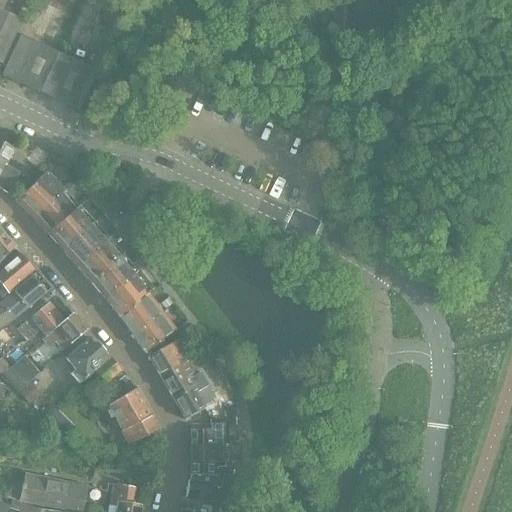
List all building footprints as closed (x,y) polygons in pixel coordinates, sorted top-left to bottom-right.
[(0,0),(0,64),(5,67),(19,36),(25,23),(2,12),(7,0),(0,0)] [(39,94),(57,54),(19,36),(5,67),(1,76),(39,94)] [(77,111),(96,72),(57,54),(39,94),(77,111)] [(5,167),(14,152),(0,144),(0,190),(7,194),(18,175),(5,167)] [(33,220),(62,192),(44,175),(15,202),(33,220)] [(47,235),(77,209),(62,192),(33,220),(47,235)] [(62,252),(92,226),(77,209),(47,235),(62,252)] [(77,268),(107,242),(92,226),(62,252),(77,268)] [(0,259),(14,247),(0,231),(0,259)] [(91,284),(120,257),(107,242),(77,268),(91,284)] [(0,285),(8,295),(35,272),(20,255),(0,272),(0,285)] [(103,300),(134,274),(120,257),(91,284),(103,300)] [(0,310),(10,323),(50,290),(36,273),(0,303),(0,310)] [(117,317),(148,291),(134,274),(103,300),(117,317)] [(131,336),(161,314),(147,294),(117,317),(131,336)] [(45,337),(63,321),(48,303),(16,331),(26,343),(40,331),(45,337)] [(0,331),(10,323),(0,310),(0,331)] [(86,331),(72,314),(63,321),(45,337),(41,341),(48,349),(54,343),(62,352),(86,331)] [(145,354),(175,332),(161,314),(131,336),(145,354)] [(94,371),(108,360),(90,339),(66,360),(75,371),(70,375),(78,384),(94,371)] [(200,371),(186,347),(184,348),(179,339),(166,347),(179,368),(185,379),(200,371)] [(179,368),(166,347),(148,357),(160,379),(179,368)] [(10,368),(2,359),(0,360),(0,372),(2,375),(10,368)] [(105,384),(120,371),(110,359),(108,360),(94,371),(105,384)] [(191,389),(185,379),(179,368),(160,379),(173,400),(191,389)] [(213,392),(200,371),(185,379),(191,389),(203,410),(213,405),(210,400),(213,398),(211,394),(213,392)] [(38,397),(28,386),(20,393),(30,404),(38,397)] [(148,411),(136,389),(108,406),(119,426),(148,411)] [(203,410),(191,389),(173,400),(185,421),(203,410)] [(52,408),(43,417),(49,423),(58,414),(52,408)] [(159,431),(148,411),(119,426),(129,445),(159,431)] [(227,446),(226,421),(209,421),(209,426),(190,426),(190,447),(227,446)] [(228,463),(227,446),(190,447),(191,464),(228,463)] [(220,489),(223,472),(228,472),(228,463),(191,464),(191,475),(186,498),(208,502),(210,487),(220,489)] [(68,511),(81,511),(87,488),(25,475),(19,502),(68,511)] [(141,511),(143,506),(132,504),(135,488),(120,486),(120,487),(113,485),(109,506),(116,507),(115,511),(141,511)] [(11,500),(9,507),(19,510),(18,511),(40,511),(41,510),(11,500)]
